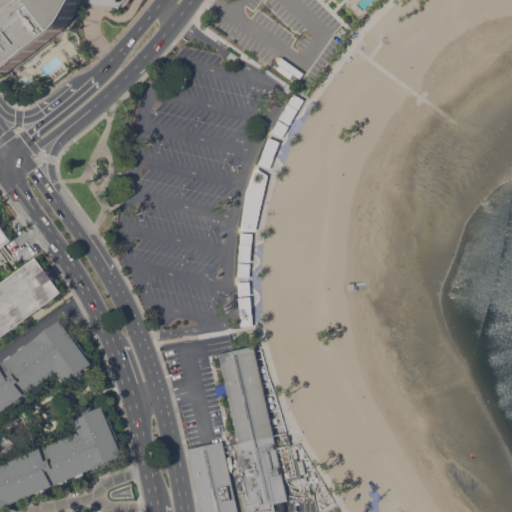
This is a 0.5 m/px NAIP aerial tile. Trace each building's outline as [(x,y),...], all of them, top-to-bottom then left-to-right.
[(10,71),(0,58),(0,0),(131,0),(131,1),(129,3),(125,6),(120,7),(83,2),(82,5),(75,18),(72,22),(68,27),(64,29),(10,71)] [(219,25),(224,19),(236,30),(231,36),(219,25)] [(267,172),(252,169),(242,228),(257,231),(267,172)] [(0,250),(0,220),(14,240),(0,250)] [(0,339),(0,284),(38,256),(48,269),(49,268),(56,278),(55,278),(64,292),(0,339)] [(238,282),(240,326),(252,325),(250,282),(238,282)] [(110,417),(111,416),(121,439),(119,439),(126,455),(112,461),(113,462),(104,466),(104,464),(86,472),(86,474),(78,477),(77,475),(70,479),(70,481),(63,484),(63,482),(48,488),(49,490),(42,493),(41,491),(33,495),(34,497),(26,500),(25,498),(0,509),(1,510),(0,510),(0,365),(2,364),(7,360),(6,359),(13,354),(14,355),(21,350),(20,349),(27,344),(28,345),(43,334),(42,332),(50,327),(51,327),(62,319),(73,333),(74,332),(81,341),(80,342),(81,343),(82,342),(89,352),(88,353),(95,363),(85,370),(86,372),(80,377),(77,373),(65,382),(61,377),(62,376),(59,371),(27,395),(0,414),(0,466),(79,432),(74,420),(87,415),(85,411),(92,408),(93,410),(105,405),(110,417)] [(233,443),(239,442),(228,394),(217,396),(215,385),(225,382),(219,353),(255,345),(277,447),(283,445),(281,436),(288,435),(293,458),(297,457),(301,477),(287,480),(287,477),(283,477),(288,500),(274,503),(276,511),(256,511),(256,509),(254,509),(254,511),(248,511),(248,510),(247,510),(233,443)] [(201,511),(188,448),(223,441),(233,486),(237,485),(238,492),(235,493),(239,511),(201,511)]
